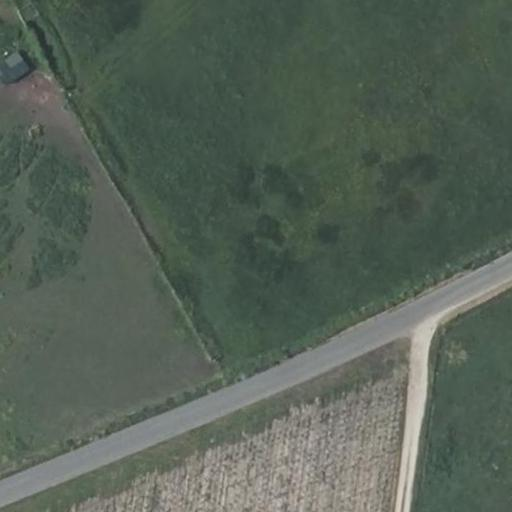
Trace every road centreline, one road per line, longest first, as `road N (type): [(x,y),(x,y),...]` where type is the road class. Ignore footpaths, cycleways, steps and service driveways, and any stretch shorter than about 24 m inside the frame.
road 1 (unclassified): [(0,476),(511,260)]
road 2 (unknown): [(408,511),(437,291)]
